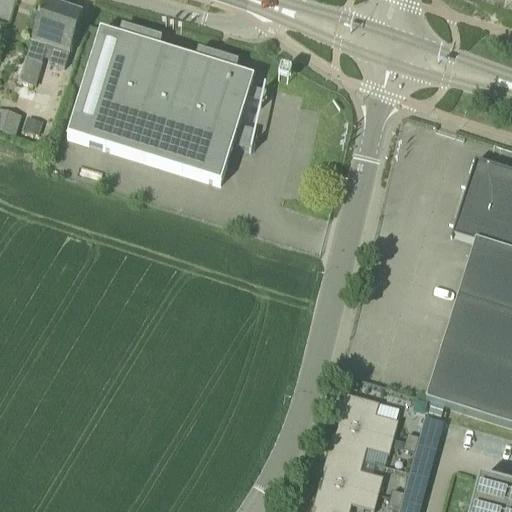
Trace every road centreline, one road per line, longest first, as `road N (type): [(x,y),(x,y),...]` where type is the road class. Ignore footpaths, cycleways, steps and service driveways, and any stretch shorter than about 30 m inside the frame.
road 1 (tertiary): [(252,511),(292,438),(319,357),(389,49)]
road 2 (residential): [(129,0),(240,28),(258,25),(270,7)]
road 3 (tertiary): [(511,85),(389,49)]
road 4 (tertiary): [(389,49),(270,7)]
